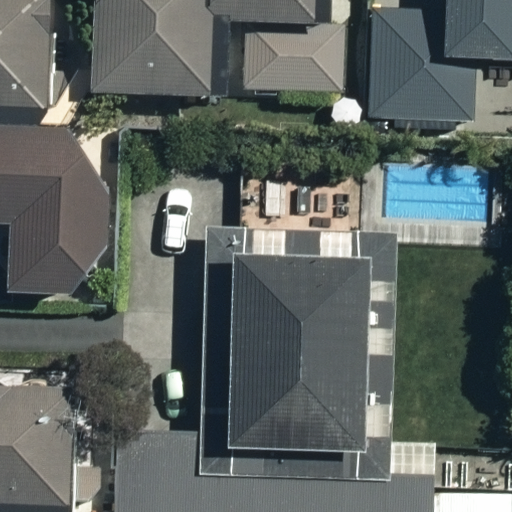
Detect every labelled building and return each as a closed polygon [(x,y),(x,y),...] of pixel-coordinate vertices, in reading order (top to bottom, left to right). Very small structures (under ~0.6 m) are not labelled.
[(36,0),(0,0),(0,93),(33,95),(36,0)] [(312,0),(88,0),(86,84),(202,88),(204,16),(242,17),(240,98),(341,101),(343,23),(312,22),(312,0)] [(511,54),(511,0),(423,0),(423,3),(363,2),(361,113),(468,115),(469,54),(511,54)] [(0,113),(0,288),(92,292),(100,118),(0,113)] [(350,435),(353,252),(202,248),(197,431),(114,429),(112,511),(425,511),(427,437),(350,435)] [(66,373),(0,371),(0,496),(63,498),(66,373)] [(511,511),(511,484),(433,483),(431,511),(511,511)]
